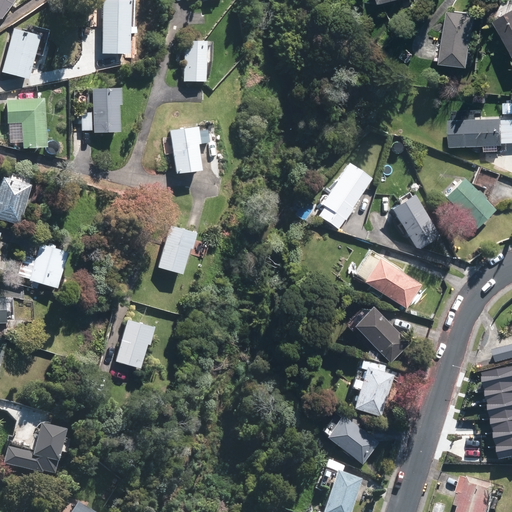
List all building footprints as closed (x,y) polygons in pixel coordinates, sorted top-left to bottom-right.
[(0,0),(0,15),(6,8),(9,0),(0,0)] [(475,16),(452,13),(446,62),(470,65),(475,16)] [(511,14),(497,22),(511,48),(511,14)] [(23,84),(35,38),(11,32),(1,71),(4,71),(0,85),(23,84)] [(201,43),(183,43),(183,82),(202,82),(201,43)] [(115,89),(93,90),(94,132),(116,131),(115,89)] [(42,146),(40,99),(5,101),(7,123),(21,122),(22,147),(42,146)] [(88,112),(79,113),(80,131),(89,131),(88,112)] [(501,119),(453,121),(454,147),(502,145),(501,119)] [(193,128),(169,131),(175,173),(199,169),(193,128)] [(367,179),(348,167),(316,217),(336,229),(367,179)] [(495,177),(476,170),(472,182),(491,188),(495,177)] [(26,187),(2,180),(0,186),(0,217),(15,222),(26,187)] [(459,180),(443,196),(474,226),(490,210),(459,180)] [(410,198),(392,209),(416,247),(434,235),(410,198)] [(189,235),(168,230),(159,266),(179,271),(189,235)] [(62,253),(39,246),(30,279),(52,286),(62,253)] [(416,286),(378,263),(366,281),(404,305),(416,286)] [(17,285),(0,283),(0,297),(16,299),(17,285)] [(0,321),(1,322),(1,318),(10,318),(10,316),(25,315),(25,301),(10,302),(9,300),(0,300),(0,321)] [(405,343),(371,309),(355,326),(389,359),(405,343)] [(148,327),(127,321),(116,360),(137,366),(148,327)] [(389,376),(366,370),(355,407),(378,413),(389,376)] [(511,436),(511,389),(500,386),(486,428),(511,437),(511,436)] [(374,443),(341,418),(327,436),(360,461),(374,443)] [(511,446),(511,447),(511,439),(488,435),(484,459),(508,462),(509,455),(511,455),(511,446)] [(347,511),(357,483),(336,476),(324,511),(347,511)] [(485,511),(493,487),(467,480),(457,511),(485,511)]
